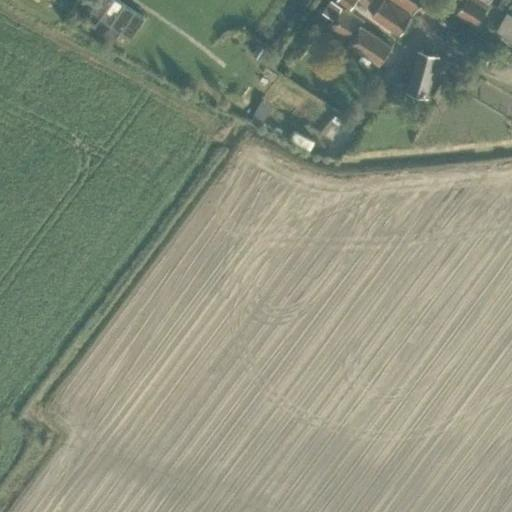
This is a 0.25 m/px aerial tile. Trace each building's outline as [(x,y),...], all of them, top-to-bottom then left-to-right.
[(117,0),(97,0),(90,11),(100,18),(93,28),(114,42),(120,32),(130,39),(144,18),(117,0)] [(335,3),(331,0),(330,0),(323,12),(334,19),(330,25),(343,33),(339,37),(344,41),(347,36),(351,39),(363,21),(349,12),(335,3)] [(337,0),(335,3),(349,12),(357,0),(337,0)] [(372,16),(400,35),(412,16),(389,0),(361,0),(375,10),(372,16)] [(392,0),(414,14),(423,0),(392,0)] [(453,0),(450,6),(458,11),(457,13),(476,24),(487,6),(476,0),(453,0)] [(511,15),(508,13),(498,30),(511,38),(511,15)] [(363,21),(351,39),(349,43),(363,52),(359,59),(368,65),(372,59),(380,64),(392,46),(361,25),(364,22),(363,21)] [(467,41),(462,49),(470,53),(475,46),(467,41)] [(486,64),(492,54),(480,47),(474,57),(486,64)] [(409,90),(427,95),(438,55),(420,50),(409,90)] [(274,99),(270,104),(302,126),(306,121),(320,131),(333,111),(286,79),(272,99),(274,99)] [(260,126),(267,115),(256,109),(249,120),(260,126)]
